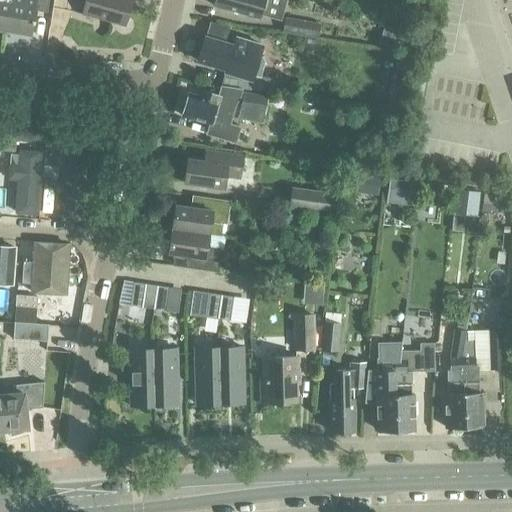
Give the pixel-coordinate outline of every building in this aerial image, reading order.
[(0,0),(0,31),(7,33),(12,0),(0,0)] [(12,0),(7,33),(31,37),(35,12),(47,14),(49,0),(12,0)] [(86,0),(83,16),(125,28),(132,0),(86,0)] [(213,0),(214,2),(212,7),(260,22),(266,0),(213,0)] [(320,25),(284,19),(282,34),(317,40),(320,25)] [(386,30),(382,46),(398,50),(402,34),(386,30)] [(206,37),(199,60),(228,69),(227,72),(222,86),(252,91),(252,88),(287,93),(289,79),(262,76),(266,64),(265,58),(261,55),(264,45),(257,43),(237,37),(235,46),(226,43),(206,37)] [(393,91),(390,113),(405,114),(408,93),(410,94),(413,71),(411,71),(412,61),(400,60),(399,69),(396,69),(393,91)] [(240,103),(240,98),(241,91),(222,87),(219,97),(202,92),(201,98),(189,94),(182,118),(211,126),(207,136),(236,144),(240,131),(230,128),(236,107),(240,103)] [(268,97),(244,94),(240,121),(263,124),(268,97)] [(47,128),(0,123),(0,140),(16,142),(22,142),(46,144),(47,128)] [(75,128),(53,127),(52,141),(74,143),(75,128)] [(0,152),(15,154),(16,142),(0,140),(0,152)] [(204,163),(188,160),(184,184),(224,190),(225,178),(240,180),(243,156),(210,151),(210,153),(209,159),(204,163)] [(71,152),(68,217),(87,218),(90,152),(71,152)] [(11,155),(8,218),(33,220),(36,156),(11,155)] [(66,156),(45,155),(44,167),(65,168),(66,156)] [(377,195),(380,177),(356,173),(353,191),(377,195)] [(412,205),(414,194),(415,182),(389,179),(387,203),(400,204),(412,205)] [(295,189),(291,209),(334,214),(338,194),(295,189)] [(456,190),(454,212),(478,215),(480,192),(456,190)] [(175,207),(172,230),(223,238),(225,238),(231,203),(200,199),(198,210),(175,207)] [(172,230),(168,254),(192,258),(190,270),(219,274),(222,250),(225,251),(226,238),(225,238),(223,238),(172,230)] [(0,240),(0,280),(16,282),(19,242),(0,240)] [(68,247),(68,246),(68,243),(32,242),(32,244),(31,262),(25,262),(23,284),(30,284),(30,294),(65,295),(66,296),(68,247)] [(134,283),(130,307),(154,311),(158,287),(134,283)] [(158,287),(154,311),(166,312),(170,288),(158,287)] [(210,294),(207,318),(218,320),(222,296),(210,294)] [(222,296),(218,320),(230,322),(234,298),(222,296)] [(17,297),(16,309),(17,309),(36,311),(37,311),(38,299),(37,299),(18,297),(17,297)] [(313,317),(295,317),(296,352),(314,351),(313,317)] [(321,350),(338,352),(341,323),(325,321),(321,350)] [(15,324),(13,341),(48,343),(49,326),(15,324)] [(463,352),(462,357),(464,429),(483,428),(482,394),(480,394),(479,372),(476,372),(475,359),(474,330),(468,331),(467,331),(467,332),(466,332),(463,352)] [(502,331),(489,331),(491,371),(503,371),(502,331)] [(402,361),(394,361),(395,387),(412,386),(412,374),(412,373),(435,372),(434,354),(434,344),(420,344),(420,351),(407,351),(403,351),(403,355),(402,361)] [(402,361),(403,355),(403,351),(402,347),(384,347),(385,352),(382,352),(383,363),(382,363),(383,375),(383,387),(378,387),(378,399),(377,399),(378,432),(396,432),(395,387),(394,361),(402,361)] [(219,350),(221,406),(245,405),(243,349),(219,350)] [(221,406),(219,350),(195,350),(197,406),(221,406)] [(154,407),(153,351),(129,352),(130,408),(154,407)] [(153,351),(154,407),(178,407),(177,351),(153,351)] [(448,395),(446,396),(446,429),(464,429),(462,357),(451,358),(450,358),(450,360),(451,373),(447,385),(448,395)] [(297,358),(264,359),(264,382),(262,382),(262,404),(283,403),(283,404),(296,404),(295,384),(298,384),(297,358)] [(330,402),(329,402),(330,433),(355,433),(355,402),(354,402),(354,390),(365,390),(366,364),(351,364),(351,371),(333,371),(333,385),(330,385),(330,402)] [(1,397),(4,433),(8,432),(10,438),(24,434),(23,431),(28,430),(26,411),(43,409),(45,384),(13,387),(14,396),(1,397)] [(413,398),(412,386),(395,387),(396,432),(415,431),(414,398),(413,398)]
